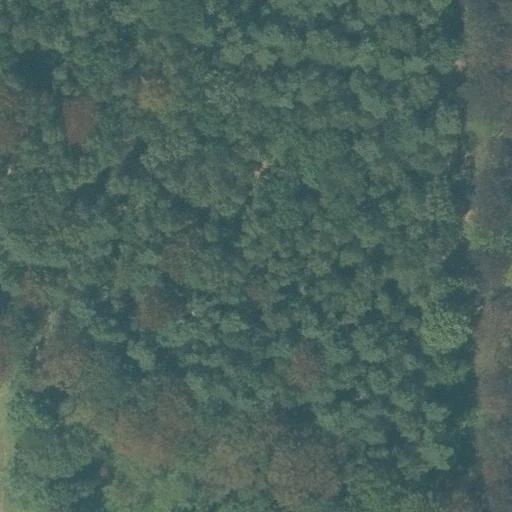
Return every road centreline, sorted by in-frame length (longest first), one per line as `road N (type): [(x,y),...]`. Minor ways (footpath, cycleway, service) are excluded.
road 1 (track): [(511,493),(485,0)]
road 2 (track): [(46,363),(50,511)]
